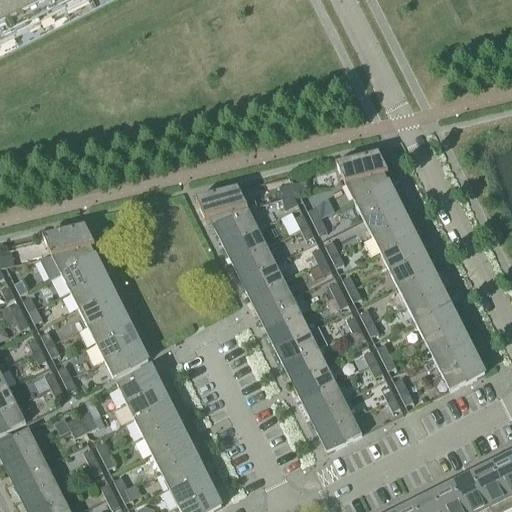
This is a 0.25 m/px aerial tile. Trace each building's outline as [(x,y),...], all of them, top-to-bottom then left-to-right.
[(0,0),(0,58),(116,0),(0,0)] [(384,178),(388,177),(378,158),(335,169),(345,187),(383,177),(384,178)] [(389,188),(384,178),(383,177),(345,187),(354,206),(389,188)] [(297,199),(307,196),(304,184),(291,188),(297,199)] [(281,202),(293,200),(297,199),(291,188),(279,191),(281,202)] [(363,223),(397,205),(389,188),(354,206),(363,223)] [(214,199),(195,204),(204,223),(208,222),(208,221),(247,211),(248,213),(256,211),(254,202),(253,202),(252,199),(242,202),(238,193),(237,193),(219,198),(214,199)] [(285,215),(297,209),(293,200),(281,202),(285,215)] [(371,240),(406,223),(397,205),(363,223),(371,240)] [(247,211),(208,221),(208,222),(223,251),(258,233),(248,213),(247,211)] [(313,227),(321,223),(315,211),(307,215),(313,227)] [(300,233),(308,229),(302,218),(294,222),(300,233)] [(318,238),(326,234),(321,223),(313,227),(318,238)] [(373,242),(363,247),(370,261),(380,256),(380,257),(415,240),(406,223),(371,240),(373,242)] [(305,244),(313,240),(308,229),(300,233),(305,244)] [(52,261),(90,251),(94,250),(85,231),(42,242),(52,261)] [(258,233),(223,251),(232,268),(266,250),(258,233)] [(389,274),(423,257),(415,240),(380,257),(389,274)] [(330,261),(338,257),(332,246),(324,250),(330,261)] [(266,250),(232,268),(240,285),(275,268),(266,250)] [(61,279),(96,261),(90,251),(52,261),(39,263),(51,284),(61,279)] [(317,268),(325,264),(319,252),(311,256),(317,268)] [(336,272),(344,268),(338,257),(330,261),(336,272)] [(397,292),(432,274),(423,257),(389,274),(397,292)] [(0,264),(4,272),(14,269),(11,258),(0,260),(0,264)] [(70,296),(105,279),(96,261),(61,279),(70,296)] [(323,279),(330,275),(325,264),(317,268),(323,279)] [(275,268),(240,285),(249,302),(284,285),(275,268)] [(406,309),(441,291),(432,274),(397,292),(406,309)] [(78,313),(113,296),(105,279),(70,296),(78,313)] [(347,295),(355,291),(349,280),(342,284),(347,295)] [(20,300),(27,296),(22,284),(14,288),(20,300)] [(284,285),(249,302),(258,319),(292,302),(284,285)] [(334,302),(342,298),(336,286),(329,290),(334,302)] [(7,306),(15,302),(9,291),(1,295),(7,306)] [(353,306),(361,302),(355,291),(347,295),(353,306)] [(415,326),(449,308),(441,291),(406,309),(415,326)] [(87,331),(122,313),(113,296),(78,313),(87,331)] [(340,313),(348,309),(342,298),(334,302),(340,313)] [(28,317),(36,313),(31,302),(23,306),(28,317)] [(292,302),(258,319),(266,336),(301,319),(292,302)] [(15,324),(23,320),(18,308),(10,312),(9,310),(0,314),(0,318),(5,329),(16,324),(15,324)] [(423,343),(458,325),(449,308),(415,326),(423,343)] [(34,328),(42,324),(36,313),(28,317),(34,328)] [(96,348),(130,330),(122,313),(87,331),(96,348)] [(365,330),(373,326),(367,314),(359,318),(365,330)] [(301,319),(266,336),(275,354),(310,336),(301,319)] [(15,324),(16,324),(21,335),(29,331),(23,320),(15,324)] [(352,336),(359,332),(354,321),(346,325),(352,336)] [(432,360),(467,343),(458,325),(423,343),(432,360)] [(370,341),(378,337),(373,326),(365,330),(370,341)] [(104,365),(139,347),(130,330),(96,348),(104,365)] [(310,336),(275,354),(284,371),(318,353),(319,354),(327,350),(318,331),(309,336),(310,336)] [(357,347),(365,343),(359,332),(352,336),(357,347)] [(46,351),(54,347),(48,336),(40,340),(46,351)] [(33,358),(41,354),(35,342),(27,346),(33,358)] [(441,377),(475,360),(467,343),(432,360),(441,377)] [(51,362),(59,358),(54,347),(46,351),(51,362)] [(139,347),(104,365),(113,382),(148,365),(139,347)] [(382,364),(390,360),(384,348),(376,352),(382,364)] [(318,353),(284,371),(292,388),(327,370),(319,354),(318,353)] [(38,369),(46,365),(41,354),(33,358),(38,369)] [(369,370),(377,366),(371,355),(363,359),(369,370)] [(388,375),(396,371),(390,360),(382,364),(388,375)] [(450,395),(484,378),(475,360),(441,377),(450,395)] [(374,382),(382,378),(377,366),(369,370),(374,382)] [(63,385),(71,381),(65,370),(57,374),(63,385)] [(327,370),(292,388),(301,405),(335,387),(327,370)] [(126,407),(160,390),(151,372),(117,389),(126,407)] [(50,392),(58,388),(52,377),(44,381),(50,392)] [(69,397),(76,393),(71,381),(63,385),(69,397)] [(399,398),(407,394),(401,383),(393,387),(399,398)] [(335,387),(301,405),(309,422),(344,404),(335,387)] [(56,403),(63,399),(58,388),(50,392),(56,403)] [(386,405),(394,401),(388,389),(380,393),(386,405)] [(134,424),(169,407),(160,390),(126,407),(134,424)] [(0,417),(16,409),(8,392),(0,395),(0,417)] [(405,409),(413,405),(407,394),(399,398),(405,409)] [(392,416),(400,412),(394,401),(386,405),(392,416)] [(344,404),(309,422),(318,439),(353,421),(344,404)] [(143,441),(178,424),(169,407),(134,424),(143,441)] [(0,439),(25,427),(16,409),(0,417),(0,439)] [(88,416),(78,422),(82,429),(92,424),(88,416)] [(353,421),(318,439),(327,456),(327,457),(362,439),(353,421)] [(78,422),(66,428),(70,435),(82,429),(78,422)] [(92,424),(82,429),(86,437),(97,432),(92,424)] [(152,458),(186,441),(178,424),(143,441),(152,458)] [(82,429),(70,435),(74,444),(86,437),(82,429)] [(0,462),(3,469),(38,451),(29,433),(0,447),(0,462)] [(160,476),(195,458),(186,441),(152,458),(160,476)] [(102,462),(109,458),(104,447),(96,451),(102,462)] [(12,486),(46,468),(38,451),(3,469),(12,486)] [(89,469),(96,465),(91,453),(83,457),(89,469)] [(107,473),(115,469),(109,458),(102,462),(107,473)] [(169,493),(204,475),(195,458),(160,476),(169,493)] [(511,509),(511,464),(511,465),(505,469),(503,465),(491,471),(493,475),(494,474),(511,509)] [(94,480),(102,476),(96,465),(89,469),(94,480)] [(20,503),(55,486),(46,468),(12,486),(20,503)] [(488,511),(510,511),(511,511),(511,509),(494,474),(493,475),(485,478),(484,475),(472,481),(473,484),(475,484),(488,511)] [(178,510),(212,492),(204,475),(169,493),(178,510)] [(119,496),(127,492),(121,481),(113,485),(119,496)] [(464,511),(488,511),(475,484),(473,484),(466,488),(464,484),(452,490),(454,494),(455,493),(464,511)] [(24,511),(45,511),(64,503),(55,486),(20,503),(24,511)] [(106,503),(114,499),(108,488),(100,492),(106,503)] [(125,508),(133,504),(127,492),(119,496),(125,508)] [(178,511),(217,511),(221,510),(212,492),(178,510),(178,511)] [(464,511),(455,493),(454,494),(447,498),(445,494),(433,500),(435,504),(436,503),(440,511),(464,511)] [(110,511),(115,511),(119,510),(114,499),(106,503),(110,511)] [(68,511),(64,503),(45,511),(68,511)] [(440,511),(436,503),(435,504),(428,508),(426,504),(414,510),(414,511),(440,511)]
